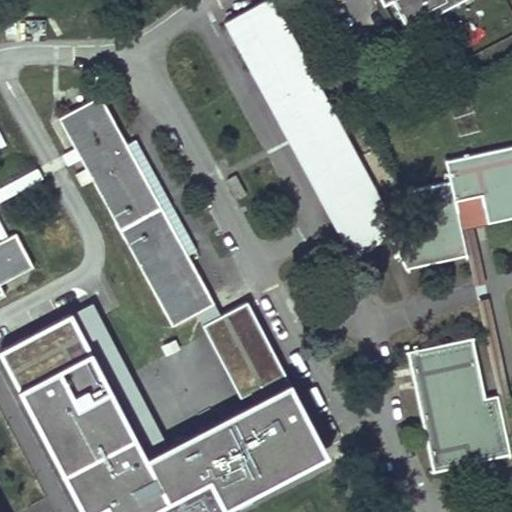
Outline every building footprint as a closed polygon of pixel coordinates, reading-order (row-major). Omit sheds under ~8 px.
[(511,145),(444,160),(447,181),(405,190),(412,223),(412,225),(399,234),(397,230),(393,232),(271,0),(263,0),(230,17),(353,253),(385,237),(403,268),(464,255),(456,219),(484,212),(487,221),(511,215),(511,145)] [(383,0),(385,2),(388,0),(394,0),(409,28),(464,0),(383,0)] [(99,94),(58,117),(76,151),(82,161),(172,324),(214,301),(187,253),(125,142),(99,94)] [(125,142),(187,253),(196,248),(134,137),(125,142)] [(76,151),(0,190),(0,237),(2,241),(8,238),(0,221),(0,202),(82,161),(76,151)] [(456,219),(464,255),(469,280),(480,277),(469,226),(487,221),(484,212),(456,219)] [(0,298),(6,296),(0,285),(34,268),(17,234),(8,238),(2,241),(0,242),(0,298)] [(511,448),(511,428),(483,294),(472,297),(492,389),(505,450),(511,448)] [(93,301),(2,349),(87,511),(190,511),(222,495),(226,503),(330,448),(250,297),(201,323),(240,397),(251,392),(255,399),(168,445),(93,301)] [(479,391),(467,333),(402,347),(427,466),(505,450),(492,389),(479,391)]
